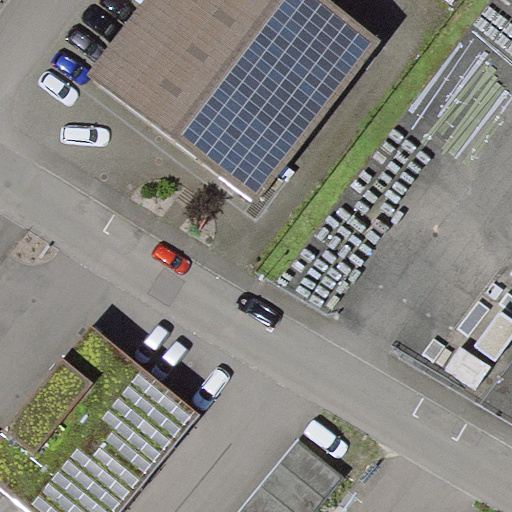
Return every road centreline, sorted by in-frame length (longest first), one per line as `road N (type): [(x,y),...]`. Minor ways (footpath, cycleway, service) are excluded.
road 1 (residential): [(511,497),(347,398),(0,161)]
road 2 (unknown): [(204,300),(442,0)]
